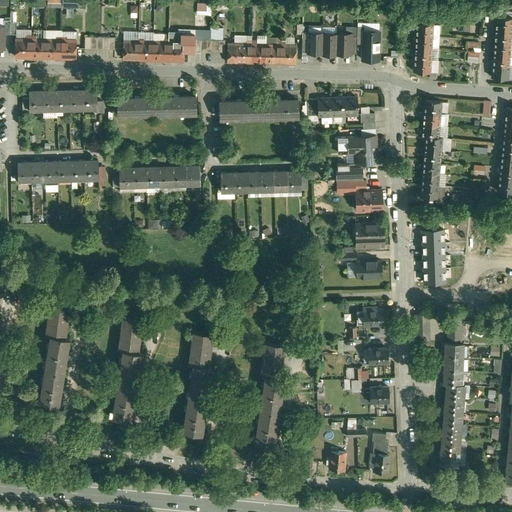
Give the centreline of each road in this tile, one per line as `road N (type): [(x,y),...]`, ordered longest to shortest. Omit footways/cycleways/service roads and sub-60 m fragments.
road 1 (residential): [(408,485),(386,490),(275,477),(0,425)]
road 2 (residential): [(402,294),(395,84)]
road 3 (residential): [(9,67),(208,71)]
road 4 (secondary): [(191,505),(0,487)]
road 5 (residential): [(408,485),(402,294)]
road 6 (residential): [(208,71),(360,75),(395,84)]
road 7 (residential): [(402,294),(465,294),(474,262),(511,266)]
